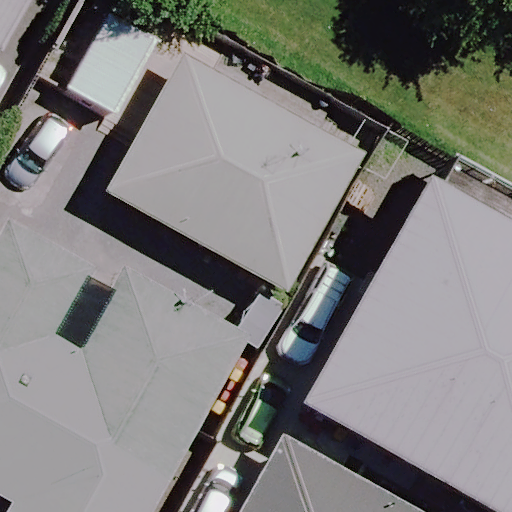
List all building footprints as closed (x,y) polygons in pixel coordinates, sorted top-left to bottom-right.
[(0,0),(0,19),(10,0),(0,0)] [(162,22),(120,0),(66,0),(28,74),(111,118),(162,22)] [(139,511),(258,298),(269,303),(343,162),(169,69),(121,161),(85,142),(30,242),(0,225),(0,511),(139,511)] [(511,511),(511,265),(390,197),(266,418),(434,511),(511,511)] [(321,511),(258,478),(239,511),(321,511)]
